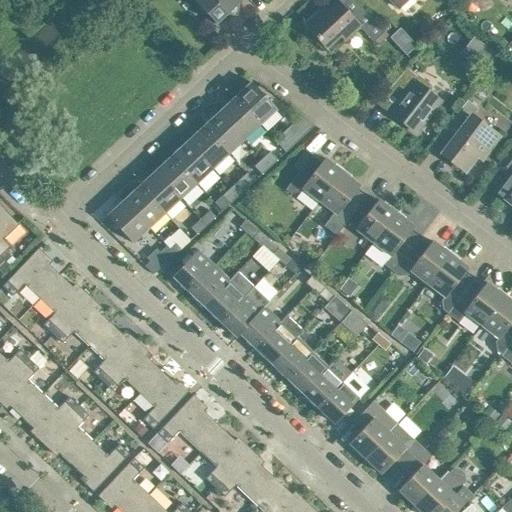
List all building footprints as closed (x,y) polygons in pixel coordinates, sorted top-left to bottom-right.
[(194,0),(196,2),(195,13),(207,14),(216,24),(227,15),(238,15),(239,3),(242,0),(194,0)] [(335,0),(330,0),(304,24),(326,48),(340,35),(344,39),(359,26),(373,42),(384,32),(355,0),(339,0),(337,2),(335,0)] [(390,0),(398,8),(407,0),(390,0)] [(407,67),(389,87),(399,95),(400,99),(389,112),(416,132),(440,101),(429,92),(431,89),(431,85),(407,67)] [(252,82),(235,98),(259,124),(276,109),(252,82)] [(259,124),(235,98),(219,112),(244,139),(259,124)] [(467,101),(452,120),(462,128),(442,153),(465,170),(477,154),(482,158),(498,137),(471,117),(477,109),(467,101)] [(244,139),(219,112),(203,127),(228,154),(244,139)] [(302,115),(283,133),(286,137),(278,144),(286,152),(292,146),(313,127),(302,115)] [(228,154),(203,127),(188,142),(212,168),(228,154)] [(212,168),(188,142),(172,157),(196,183),(212,168)] [(511,145),(496,166),(508,175),(494,192),(511,205),(511,145)] [(269,152),(262,158),(269,167),(277,160),(269,152)] [(319,202),(342,172),(324,158),(321,162),(312,155),(286,189),(291,193),(300,193),(303,189),(319,202)] [(196,183),(172,157),(156,171),(180,198),(196,183)] [(269,167),(262,158),(254,166),(261,174),(269,167)] [(180,198),(156,171),(140,186),(164,212),(180,198)] [(360,185),(342,172),(319,202),(337,215),(342,209),(351,216),(366,197),(356,189),(360,185)] [(246,173),(230,188),(238,196),(253,182),(246,173)] [(164,212),(140,186),(124,201),(149,227),(164,212)] [(238,196),(230,188),(222,195),(230,204),(238,196)] [(373,243),(396,213),(378,200),(375,204),(366,197),(351,216),(347,222),(356,229),(356,230),(373,243)] [(149,227),(124,201),(108,216),(132,243),(149,227)] [(0,258),(3,262),(14,251),(3,239),(19,225),(0,204),(0,258)] [(209,210),(200,219),(206,225),(215,217),(209,210)] [(393,272),(420,238),(410,231),(414,227),(396,213),(373,243),(390,256),(384,265),(393,272)] [(197,234),(206,225),(200,219),(191,228),(197,234)] [(246,232),(252,225),(245,220),(239,226),(246,232)] [(268,239),(258,231),(252,225),(246,232),(262,246),(268,239)] [(427,284),(450,254),(432,241),(429,245),(420,238),(393,272),(399,276),(408,275),(410,271),(427,284)] [(285,253),(268,239),(262,246),(279,260),(285,253)] [(175,243),(168,248),(174,255),(181,249),(175,243)] [(153,274),(174,255),(168,248),(166,246),(145,266),(153,274)] [(39,298),(60,275),(46,261),(49,257),(39,248),(2,286),(13,296),(24,284),(39,298)] [(189,292),(214,266),(197,250),(173,276),(189,292)] [(300,267),(291,259),(285,253),(279,260),(294,273),(300,267)] [(448,314),(474,279),(464,272),(468,268),(450,254),(427,284),(444,297),(441,300),(442,309),(448,314)] [(205,307),(230,281),(214,266),(189,292),(205,307)] [(237,272),(230,281),(205,307),(221,322),(253,287),(237,272)] [(52,334),(89,295),(79,286),(76,290),(60,275),(39,298),(54,313),(43,324),(52,334)] [(312,288),(318,282),(311,276),(305,283),(312,288)] [(253,287),(221,322),(237,337),(240,334),(240,333),(264,307),(277,292),(262,278),(253,287)] [(481,325),(504,296),(486,282),(483,286),(474,279),(448,314),(457,320),(463,312),(481,325)] [(334,296),(324,287),(318,282),(312,288),(328,302),(334,296)] [(89,345),(111,323),(95,308),(99,305),(89,295),(52,334),(62,343),(74,331),(89,345)] [(351,310),(344,304),(334,296),(328,302),(345,317),(351,310)] [(502,355),(511,341),(511,301),(504,296),(481,325),(498,338),(495,342),(496,351),(502,355)] [(280,322),(264,307),(240,333),(240,334),(255,348),(280,322)] [(366,323),(357,316),(351,310),(345,317),(340,323),(355,336),(366,323)] [(286,315),(280,322),(255,348),(271,363),(296,337),(302,331),(286,315)] [(103,381),(139,343),(129,334),(126,337),(111,323),(89,345),(104,360),(93,372),(103,381)] [(378,345),(384,338),(377,332),(372,339),(378,345)] [(287,378),(312,352),(296,337),(271,363),(287,378)] [(390,344),(384,338),(378,345),(385,350),(390,344)] [(511,362),(511,341),(502,355),(511,362)] [(139,393),(161,370),(145,355),(149,352),(139,343),(103,381),(112,390),(124,378),(139,393)] [(0,389),(29,358),(20,349),(8,361),(0,353),(0,389)] [(303,393),(327,367),(312,352),(287,378),(303,393)] [(39,368),(29,358),(0,389),(0,403),(3,406),(6,403),(21,417),(43,394),(28,380),(39,368)] [(336,358),(327,367),(303,393),(318,408),(343,381),(351,373),(336,358)] [(176,384),(161,370),(139,393),(154,407),(143,419),(153,429),(189,390),(179,381),(176,384)] [(360,397),(343,381),(318,408),(335,423),(360,397)] [(43,444),(79,406),(69,397),(58,408),(43,394),(21,417),(36,431),(33,435),(43,444)] [(204,404),(194,395),(157,433),(168,443),(179,431),(197,448),(219,425),(200,408),(204,404)] [(365,459),(397,425),(373,401),(355,420),(363,428),(349,443),(365,459)] [(89,415),(79,406),(43,444),(53,453),(56,450),(71,464),(93,442),(78,427),(89,415)] [(238,444),(219,425),(197,448),(216,466),(205,478),(215,487),(251,449),(241,440),(238,444)] [(397,425),(365,459),(381,474),(396,459),(404,467),(422,448),(397,425)] [(93,492),(129,454),(119,444),(108,456),(93,442),(71,464),(86,479),(83,482),(93,492)] [(424,464),(431,457),(422,448),(404,467),(413,475),(398,490),(414,505),(440,479),(424,464)] [(261,458),(251,449),(215,487),(225,497),(236,485),(254,503),(276,480),(258,462),(261,458)] [(144,467),(134,458),(98,496),(108,506),(111,502),(121,511),(136,511),(151,497),(133,479),(144,467)] [(440,479),(414,505),(421,511),(455,511),(471,495),(462,486),(466,480),(465,474),(459,469),(453,468),(448,473),(447,471),(440,479)] [(295,498),(276,480),(254,503),(264,511),(299,511),(308,503),(298,494),(295,498)] [(191,511),(182,503),(172,511),(167,511),(151,497),(136,511),(191,511)] [(317,511),(308,503),(299,511),(317,511)]
